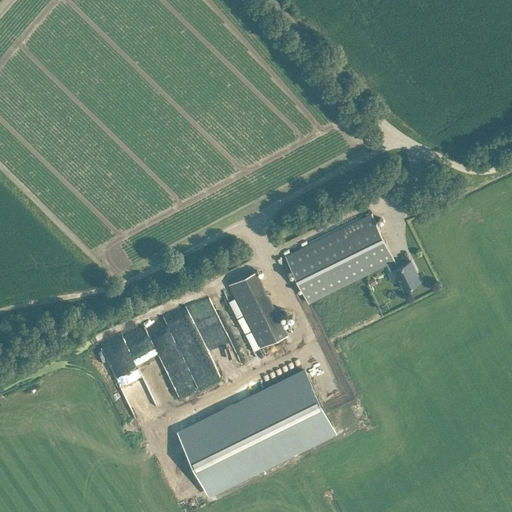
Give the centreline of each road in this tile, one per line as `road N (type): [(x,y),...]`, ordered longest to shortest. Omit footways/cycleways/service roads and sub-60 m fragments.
road 1 (unclassified): [(0,306),(129,277),(374,152),(396,133)]
road 2 (unclassified): [(396,133),(271,0)]
road 3 (unclassified): [(396,133),(462,169),(511,162)]
